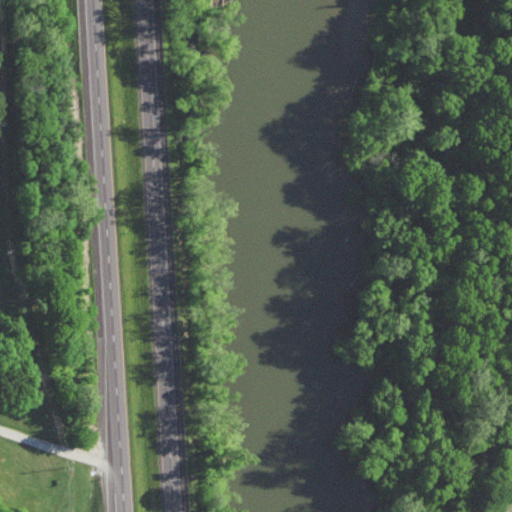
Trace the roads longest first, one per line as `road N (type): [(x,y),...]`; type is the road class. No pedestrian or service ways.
road 1 (trunk): [(178,511),(145,0)]
road 2 (trunk): [(91,0),(120,511)]
